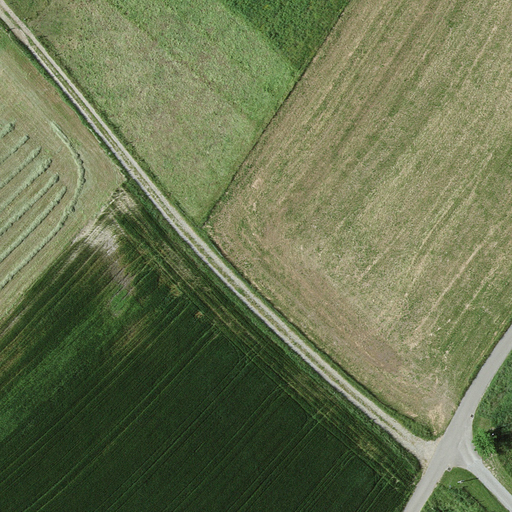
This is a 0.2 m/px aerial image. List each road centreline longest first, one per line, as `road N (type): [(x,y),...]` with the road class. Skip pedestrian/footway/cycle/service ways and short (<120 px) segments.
road 1 (track): [(438,470),(197,250),(0,15)]
road 2 (unclassified): [(511,335),(450,445)]
